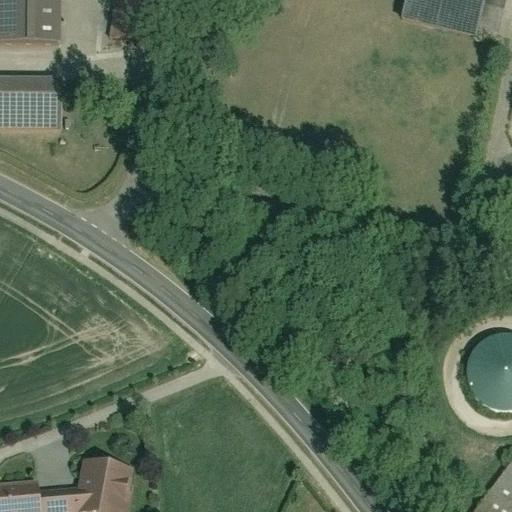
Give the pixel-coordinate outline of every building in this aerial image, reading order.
[(0,0),(0,44),(62,45),(62,0),(0,0)] [(115,0),(108,46),(157,54),(165,0),(115,0)] [(412,0),(407,23),(478,40),(487,0),(412,0)] [(0,82),(0,131),(64,129),(62,80),(0,82)] [(0,477),(0,511),(132,511),(138,463),(86,458),(84,477),(0,477)] [(511,511),(511,462),(475,511),(511,511)]
